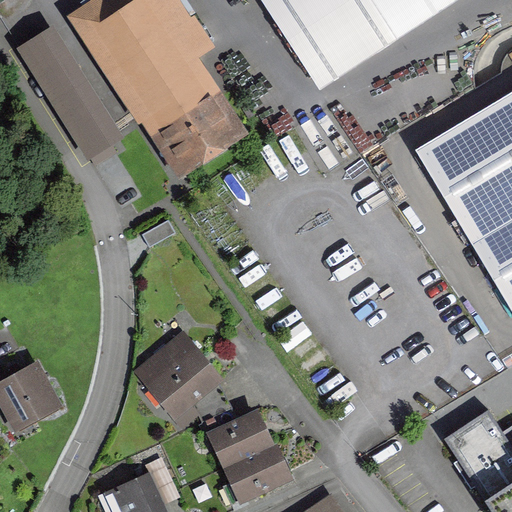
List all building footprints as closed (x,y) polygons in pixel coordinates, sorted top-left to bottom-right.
[(100,0),(74,18),(186,184),(261,134),(207,54),(218,46),(186,0),(100,0)] [(261,0),(320,91),(460,0),(261,0)] [(56,29),(19,52),(87,164),(124,142),(56,29)] [(511,102),(418,159),(511,314),(511,102)] [(168,219),(142,233),(150,247),(176,233),(168,219)] [(221,379),(185,334),(139,371),(175,415),(221,379)] [(0,385),(0,396),(15,425),(56,403),(37,366),(0,385)] [(511,511),(511,442),(491,408),(448,434),(495,511),(511,511)] [(209,436),(226,471),(275,448),(259,413),(209,436)] [(226,471),(243,507),(292,484),(275,448),(226,471)] [(87,502),(91,511),(169,511),(151,473),(87,502)] [(343,511),(333,496),(305,511),(343,511)]
